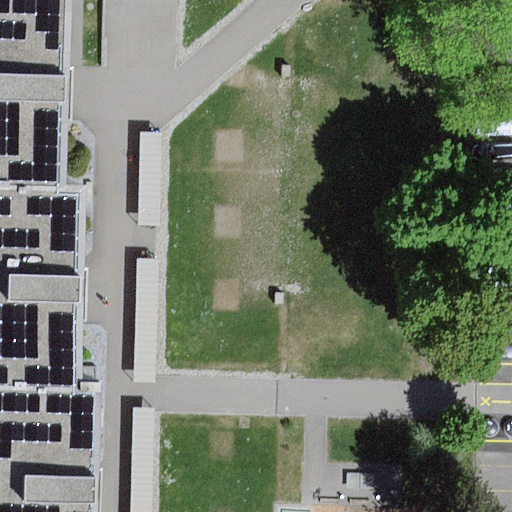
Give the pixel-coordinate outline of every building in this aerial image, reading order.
[(0,0),(0,188),(54,190),(57,90),(58,0),(0,0)] [(141,134),(140,226),(160,226),(162,134),(141,134)] [(54,190),(0,188),(0,389),(67,390),(69,289),(71,190),(54,190)] [(139,260),(134,381),(156,382),(161,261),(139,260)] [(67,390),(0,389),(0,511),(83,511),(84,490),(86,391),(67,390)] [(134,409),(132,511),(153,511),(155,409),(134,409)]
